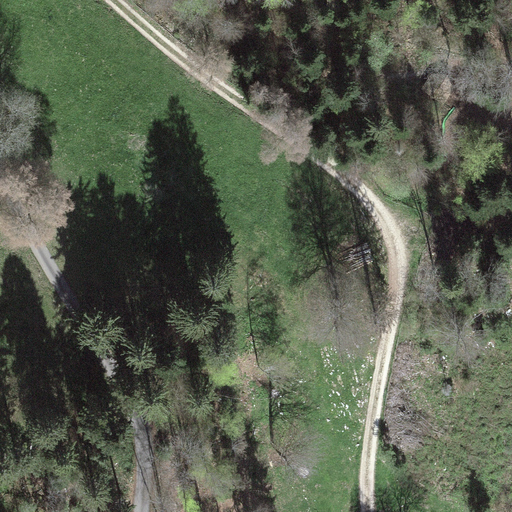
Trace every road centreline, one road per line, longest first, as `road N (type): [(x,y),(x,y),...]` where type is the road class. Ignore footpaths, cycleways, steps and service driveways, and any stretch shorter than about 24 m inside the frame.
road 1 (track): [(115,0),(364,199),(390,251),(367,511)]
road 2 (unclassified): [(0,163),(22,221),(140,425),(137,511)]
